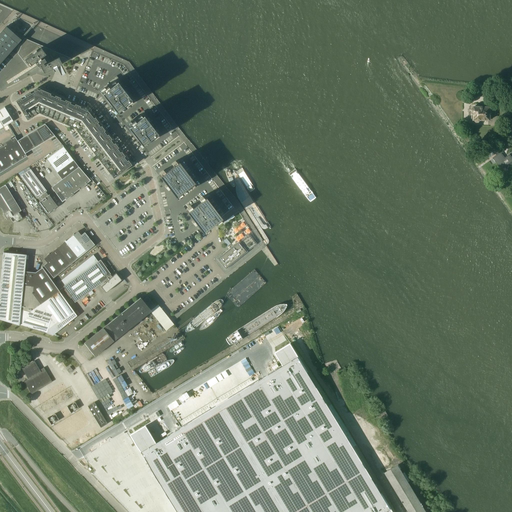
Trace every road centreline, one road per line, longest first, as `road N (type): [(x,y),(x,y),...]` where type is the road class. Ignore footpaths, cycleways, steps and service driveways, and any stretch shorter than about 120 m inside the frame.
road 1 (residential): [(0,95),(39,78),(94,102),(146,167),(161,230),(121,264)]
road 2 (unclassified): [(0,337),(69,345),(131,296),(121,264)]
road 3 (unclassified): [(122,511),(0,392)]
road 4 (unclassified): [(121,264),(81,218),(41,244),(0,240)]
road 5 (unknown): [(31,124),(43,107),(85,126),(116,159),(104,182)]
